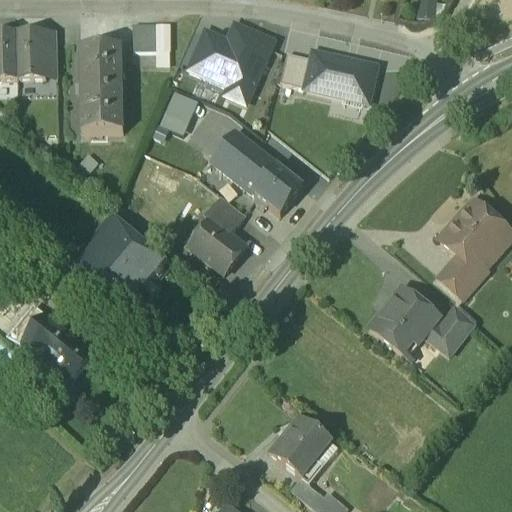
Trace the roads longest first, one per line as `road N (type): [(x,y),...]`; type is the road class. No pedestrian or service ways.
road 1 (residential): [(454,93),(438,51),(279,12),(0,11)]
road 2 (secondary): [(149,444),(353,198)]
road 3 (secondary): [(454,93),(362,173),(353,198)]
road 4 (secondary): [(353,198),(464,107)]
